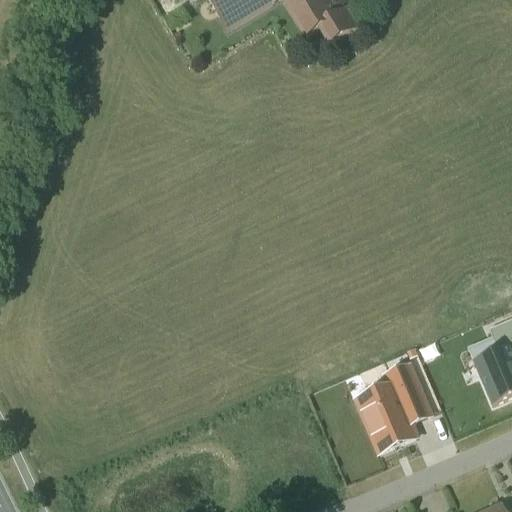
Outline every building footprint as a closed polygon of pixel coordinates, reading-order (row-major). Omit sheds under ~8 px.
[(208,0),(229,34),(274,7),(284,0),(208,0)] [(284,0),(274,7),(283,2),(307,40),(322,31),(331,47),(358,30),(348,13),(341,18),(329,0),(284,0)] [(470,366),(488,412),(511,402),(511,326),(489,336),(496,356),(470,366)] [(436,422),(412,371),(384,384),(387,392),(397,387),(417,430),(436,422)] [(352,408),(378,464),(423,443),(417,430),(397,387),(387,392),(352,408)]
